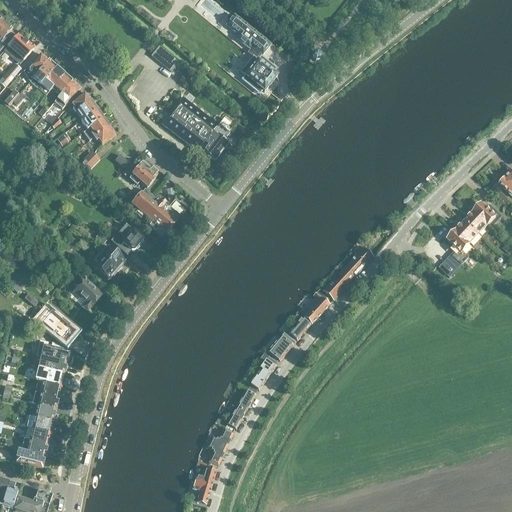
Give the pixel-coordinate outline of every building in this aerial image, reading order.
[(269,45),(235,18),(234,17),(228,12),(227,13),(226,13),(224,16),(220,21),(218,24),(222,28),(225,30),(227,27),(238,36),(236,39),(248,50),(249,49),(252,52),(249,55),(253,58),(256,61),(259,57),(269,45)] [(12,30),(2,22),(0,24),(0,47),(2,45),(1,43),(12,30)] [(16,37),(9,46),(10,46),(7,49),(0,56),(0,57),(5,62),(11,55),(17,60),(19,57),(24,61),(34,50),(23,40),(22,42),(16,37)] [(317,52),(317,53),(314,54),(313,54),(313,55),(312,58),(312,59),(313,59),(315,61),(315,62),(316,62),(316,61),(319,60),(320,60),(321,56),(321,55),(320,55),(318,53),(317,52)] [(30,83),(48,62),(40,55),(30,67),(29,67),(23,73),(24,73),(28,79),(27,80),(30,83)] [(272,74),(276,70),(259,57),(256,61),(253,58),(246,66),(240,73),(245,77),(242,81),(253,90),(259,96),(262,92),(264,93),(265,93),(265,92),(276,78),(277,77),(276,77),(272,74)] [(37,90),(56,69),(48,62),(30,83),(30,84),(37,90)] [(0,84),(5,89),(20,71),(14,66),(0,82),(0,84)] [(54,88),(64,76),(56,69),(37,90),(46,97),(54,88)] [(72,83),(64,76),(54,88),(58,92),(56,94),(60,97),(72,83)] [(80,90),(72,83),(60,97),(63,100),(65,98),(69,102),(80,90)] [(14,91),(4,102),(10,107),(19,96),(14,91)] [(72,110),(75,114),(91,103),(88,99),(89,98),(87,96),(86,96),(85,94),(76,100),(72,104),(75,109),(72,110)] [(214,163),(223,152),(228,145),(224,141),(228,136),(216,127),(218,126),(183,99),(162,126),(196,153),(194,155),(203,162),(207,157),(214,163)] [(49,110),(53,114),(59,106),(55,103),(49,110)] [(81,122),(97,111),(96,110),(96,108),(95,106),(93,106),(91,103),(75,114),(81,122)] [(43,109),(38,114),(42,118),(46,113),(43,109)] [(99,115),(97,111),(81,122),(84,126),(86,125),(89,129),(103,120),(102,118),(102,117),(101,115),(99,115)] [(61,125),(57,120),(51,127),(53,130),(61,125)] [(104,121),(103,120),(89,129),(93,134),(91,136),(93,140),(109,128),(107,125),(107,123),(106,121),(104,121)] [(111,132),(109,128),(93,140),(96,143),(98,142),(102,147),(115,137),(114,135),(114,134),(113,132),(111,132)] [(70,141),(65,135),(57,141),(62,147),(70,141)] [(92,153),(79,166),(81,168),(87,174),(100,161),(95,157),(92,153)] [(114,162),(116,164),(124,170),(128,164),(119,157),(114,162)] [(124,170),(120,174),(126,179),(134,169),(128,164),(124,170)] [(158,176),(150,170),(143,164),(132,177),(129,180),(137,186),(139,183),(147,190),(153,182),(158,176)] [(500,186),(499,187),(499,188),(510,198),(511,199),(511,173),(505,181),(503,180),(500,184),(500,186)] [(141,195),(131,206),(138,212),(134,216),(140,221),(143,216),(152,224),(148,228),(155,233),(163,239),(166,236),(167,235),(176,224),(187,210),(186,210),(175,201),(169,208),(165,205),(167,204),(163,200),(161,202),(157,199),(155,201),(151,197),(145,191),(144,192),(142,194),(142,195),(141,195)] [(501,195),(497,199),(502,204),(506,199),(501,195)] [(481,206),(473,215),(487,228),(495,220),(500,225),(505,220),(496,211),(491,216),(481,206)] [(473,215),(464,224),(479,237),(487,228),(473,215)] [(40,220),(36,225),(40,228),(44,224),(40,220)] [(470,246),(479,237),(464,224),(456,233),(470,246)] [(124,226),(110,242),(113,245),(122,253),(127,257),(131,252),(134,252),(134,251),(136,248),(137,249),(143,242),(128,229),(124,226)] [(470,246),(456,233),(447,242),(462,255),(470,246)] [(107,241),(99,234),(95,238),(103,245),(107,241)] [(506,246),(503,250),(509,255),(511,251),(506,246)] [(68,247),(64,252),(69,256),(73,251),(68,247)] [(99,257),(100,258),(117,273),(121,268),(120,268),(125,262),(109,249),(108,249),(107,247),(99,257)] [(316,294),(329,306),(373,258),(362,249),(339,275),(343,278),(338,283),(334,280),(324,291),(322,288),(316,294)] [(449,278),(463,264),(452,254),(439,268),(449,278)] [(114,277),(117,273),(100,258),(99,257),(90,266),(92,268),(108,282),(113,277),(114,277)] [(20,262),(2,280),(17,294),(34,277),(20,262)] [(85,281),(79,287),(74,293),(86,304),(82,308),(87,313),(91,308),(102,296),(85,281)] [(306,313),(312,319),(315,321),(329,306),(316,294),(313,298),(314,299),(307,308),(309,309),(306,313)] [(47,310),(37,322),(66,346),(76,333),(47,310)] [(307,325),(312,319),(306,313),(301,319),(297,316),(294,319),(299,323),(297,325),(298,326),(289,335),(297,342),(310,327),(307,325)] [(20,319),(17,323),(21,327),(25,322),(20,319)] [(268,353),(270,354),(279,362),(280,362),(292,347),(297,342),(285,333),(268,353)] [(70,353),(62,351),(63,349),(57,347),(56,350),(51,349),(52,344),(42,342),(41,347),(39,346),(36,358),(41,359),(67,365),(70,353)] [(270,354),(267,359),(266,361),(275,368),(279,362),(270,354)] [(266,361),(267,359),(263,355),(258,361),(263,365),(260,369),(261,370),(250,385),(251,386),(258,390),(259,391),(275,368),(266,361)] [(64,377),(67,365),(41,359),(38,371),(41,372),(64,377)] [(62,389),(64,377),(41,372),(38,383),(39,383),(62,389)] [(59,400),(62,389),(39,383),(36,395),(59,400)] [(246,393),(253,397),(258,390),(251,386),(246,393)] [(11,389),(5,387),(2,399),(8,400),(11,389)] [(254,397),(253,397),(246,393),(245,392),(238,405),(234,412),(226,425),(235,430),(254,397)] [(56,412),(59,400),(36,395),(34,407),(56,412)] [(54,423),(56,412),(34,407),(31,418),(54,423)] [(51,435),(54,423),(31,418),(29,418),(26,429),(28,430),(51,435)] [(51,435),(28,430),(26,437),(30,438),(29,442),(48,447),(51,435)] [(209,444),(225,452),(232,435),(223,431),(217,444),(211,441),(209,444)] [(48,447),(29,442),(24,441),(21,452),(45,458),(48,447)] [(225,452),(209,444),(208,447),(214,450),(208,463),(217,468),(225,452)] [(11,463),(43,470),(45,458),(21,452),(14,451),(11,463)] [(215,472),(206,469),(203,480),(197,478),(194,485),(210,489),(215,472)] [(511,469),(472,479),(476,492),(511,482),(511,469)] [(0,479),(0,506),(2,507),(9,482),(0,479)] [(16,484),(9,482),(2,507),(12,511),(18,493),(13,492),(16,484)] [(205,506),(210,489),(194,485),(192,491),(199,493),(196,503),(205,506)] [(35,499),(37,492),(37,491),(31,489),(30,491),(28,497),(35,499)] [(47,511),(52,497),(37,492),(35,499),(33,505),(18,500),(14,511),(16,511),(47,511)]
